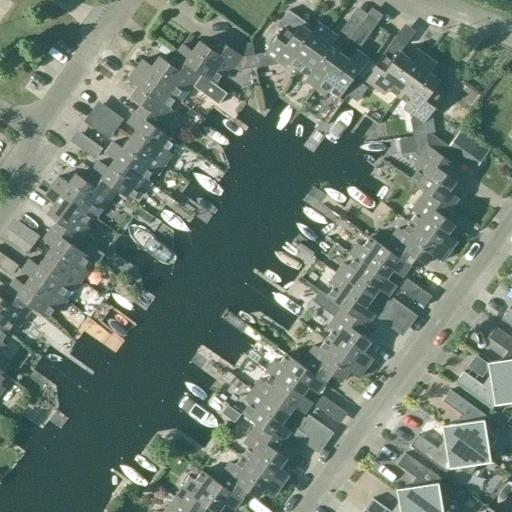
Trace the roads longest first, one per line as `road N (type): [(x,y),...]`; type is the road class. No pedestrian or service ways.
road 1 (residential): [(300,511),(511,218)]
road 2 (residential): [(29,134),(104,31)]
